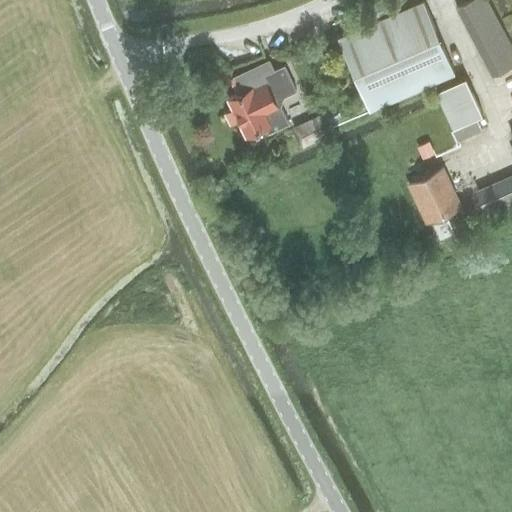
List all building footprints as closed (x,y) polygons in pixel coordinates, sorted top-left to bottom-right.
[(455,73),(422,0),(419,0),(337,36),(369,110),(455,73)] [(468,0),(456,6),(491,75),(511,63),(511,50),(497,21),(486,0),(468,0)] [(238,120),(245,135),(265,125),(269,132),(288,123),(280,107),(284,96),(297,90),(284,64),(274,69),(269,59),(229,78),(237,94),(228,99),(233,109),(225,112),(230,124),(238,120)] [(465,76),(435,90),(453,127),(451,128),(456,139),(481,127),(476,116),(482,113),(465,76)] [(509,130),(511,128),(511,109),(502,114),(509,130)] [(319,117),(295,128),(302,143),(326,132),(319,117)] [(417,146),(423,158),(434,153),(429,141),(417,146)] [(424,175),(409,182),(428,221),(459,207),(441,168),(440,167),(424,175)] [(491,182),(476,189),(489,218),(504,211),(491,182)]
